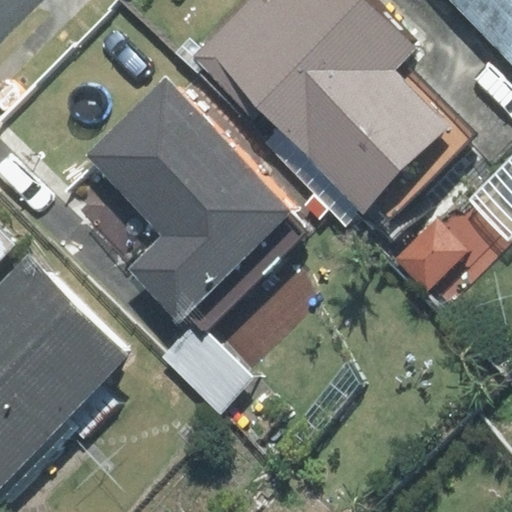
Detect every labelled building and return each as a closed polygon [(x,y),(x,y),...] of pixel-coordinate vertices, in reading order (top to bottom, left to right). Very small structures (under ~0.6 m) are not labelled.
[(255,0),(252,0),(192,61),(256,124),(260,120),(281,141),(271,151),(295,174),(306,162),(365,221),(451,134),(396,79),(418,57),(359,0),(273,0),(264,9),(255,0)] [(511,0),(442,0),(511,72),(511,0)] [(165,85),(85,162),(163,242),(129,276),(181,329),(295,218),(165,85)] [(438,221),(396,262),(428,295),(470,254),(438,221)] [(0,234),(0,266),(16,250),(0,234)] [(29,264),(0,293),(0,494),(129,363),(29,264)]
